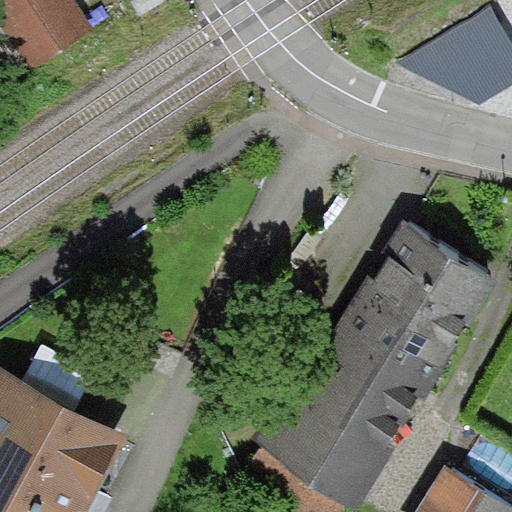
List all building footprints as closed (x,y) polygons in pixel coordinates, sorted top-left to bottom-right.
[(86,17),(75,0),(0,0),(0,1),(32,51),(86,17)] [(431,47),(472,110),(511,84),(511,25),(498,4),(431,47)] [(411,224),(363,301),(442,350),(490,272),(411,224)] [(351,496),(442,350),(363,301),(273,447),(351,496)] [(60,511),(111,420),(0,359),(0,511),(60,511)] [(511,511),(511,504),(454,468),(425,511),(511,511)] [(323,511),(291,494),(280,511),(323,511)]
